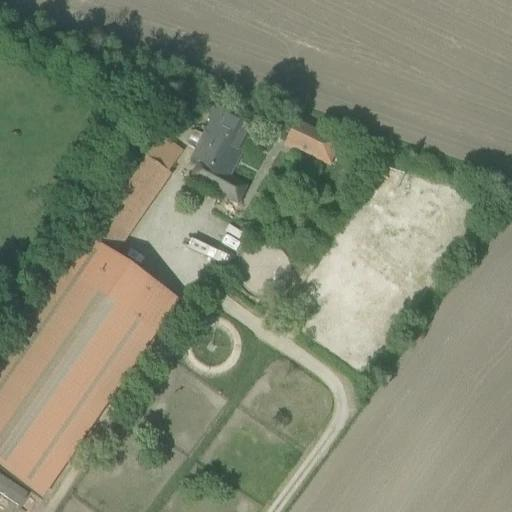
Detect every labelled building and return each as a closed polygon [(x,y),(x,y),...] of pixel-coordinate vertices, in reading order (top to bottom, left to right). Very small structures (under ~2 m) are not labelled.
[(195,181),(220,194),(229,179),(255,128),(231,115),(216,106),(208,121),(217,126),(212,137),(205,133),(203,138),(195,134),(190,135),(186,144),(188,149),(196,152),(192,159),(204,165),(195,181)] [(341,148),(297,126),(287,144),(331,166),(341,148)] [(165,178),(182,153),(158,136),(106,212),(109,213),(89,243),(111,258),(153,196),(148,193),(155,183),(157,185),(163,177),(165,178)] [(217,222),(196,230),(201,243),(222,235),(217,222)] [(203,255),(235,242),(232,234),(199,246),(203,255)] [(0,474),(40,502),(153,338),(177,304),(84,240),(60,274),(0,362),(0,474)]
